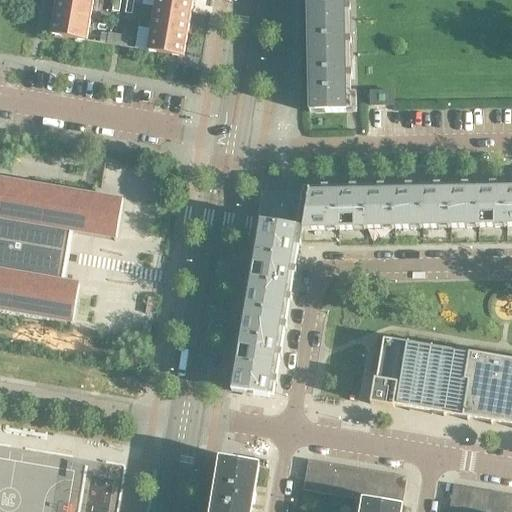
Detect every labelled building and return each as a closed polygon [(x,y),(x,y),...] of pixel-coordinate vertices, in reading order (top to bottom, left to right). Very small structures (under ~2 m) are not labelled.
[(90,19),(93,0),(55,0),(53,13),(90,19)] [(191,14),(192,0),(154,0),(153,7),(191,14)] [(306,0),(307,5),(311,5),(311,20),(307,20),(307,23),(308,39),(312,39),(312,53),(308,53),(308,56),(308,72),(312,72),(313,86),(308,87),(309,113),(315,113),(325,113),(346,113),(345,79),(344,22),(343,0),(306,0)] [(119,13),(121,2),(114,1),(112,12),(119,13)] [(132,15),(133,4),(127,3),(125,14),(132,15)] [(187,35),(191,14),(153,7),(150,29),(187,35)] [(87,41),(90,19),(53,13),(49,35),(87,41)] [(183,57),(187,35),(150,29),(146,51),(183,57)] [(113,46),(115,35),(108,34),(106,44),(113,46)] [(128,37),(121,36),(119,47),(126,48),(128,37)] [(393,106),(393,92),(370,93),(370,106),(393,106)] [(0,313),(72,325),(79,284),(65,281),(68,260),(73,234),(116,242),(123,200),(0,179),(0,313)] [(303,230),(309,194),(302,194),(302,189),(301,189),(301,190),(266,190),(260,223),(303,230)] [(506,227),(506,190),(478,191),(478,227),(506,227)] [(450,228),(450,191),(422,192),(422,229),(450,228)] [(478,227),(478,191),(450,191),(450,228),(478,227)] [(394,229),(394,192),(366,193),(366,230),(394,229)] [(422,229),(422,192),(394,192),(394,229),(422,229)] [(366,230),(366,193),(338,194),(338,230),(366,230)] [(338,230),(338,194),(309,194),(303,230),(302,231),(338,230)] [(268,398),(295,241),(301,242),(302,231),(303,230),(260,223),(232,392),(268,398)] [(511,361),(491,358),(490,358),(467,354),(466,354),(465,357),(455,355),(456,352),(455,352),(436,349),(432,348),(430,348),(412,345),(408,344),(407,344),(383,340),(378,373),(376,381),(374,380),(370,405),(393,409),(394,407),(409,409),(410,410),(411,406),(431,410),(431,413),(432,413),(443,415),(445,415),(467,419),(468,419),(491,423),(492,423),(511,426),(511,361)] [(254,494),(259,466),(219,459),(213,493),(255,500),(256,494),(254,494)] [(312,475),(315,462),(308,461),(306,474),(308,474),(312,475)] [(319,476),(321,463),(315,462),(312,475),(319,476)] [(325,477),(327,464),(321,463),(319,476),(325,477)] [(331,478),(333,466),(327,464),(325,477),(331,478)] [(337,479),(339,467),(333,466),(331,478),(337,479)] [(343,480),(345,468),(339,467),(337,479),(343,480)] [(349,481),(351,469),(345,468),(343,480),(349,481)] [(355,482),(357,470),(351,469),(349,481),(355,482)] [(361,483),(363,471),(357,470),(355,482),(361,483)] [(367,484),(370,472),(363,471),(361,483),(367,484)] [(374,485),(376,473),(370,472),(367,484),(374,485)] [(380,486),(382,474),(376,473),(374,485),(380,486)] [(367,484),(361,483),(355,482),(349,481),(343,480),(337,479),(331,478),(325,477),(319,476),(312,475),(308,474),(308,479),(312,480),(318,481),(324,482),(330,483),(336,484),(342,485),(348,486),(354,487),(360,488),(367,489),(373,490),(379,492),(385,493),(391,494),(397,495),(401,495),(402,490),(398,489),(392,488),(386,487),(380,486),(374,485),(367,484)] [(386,487),(388,475),(382,474),(380,486),(386,487)] [(392,488),(394,476),(388,475),(386,487),(392,488)] [(398,489),(400,477),(394,476),(392,488),(398,489)] [(405,490),(407,478),(400,477),(398,489),(402,490),(405,490)] [(312,480),(308,479),(305,479),(303,491),(309,492),(312,480)] [(316,493),(318,481),(312,480),(309,492),(316,493)] [(322,494),(324,482),(318,481),(316,493),(322,494)] [(328,495),(330,483),(324,482),(322,494),(328,495)] [(334,496),(336,484),(330,483),(328,495),(334,496)] [(340,497),(342,485),(336,484),(334,496),(340,497)] [(346,499),(348,486),(342,485),(340,497),(346,499)] [(352,500),(354,487),(348,486),(346,499),(352,500)] [(511,511),(511,495),(453,486),(448,511),(511,511)] [(358,501),(360,488),(354,487),(352,500),(358,501)] [(365,501),(367,489),(360,488),(358,501),(362,501),(362,500),(365,501)] [(371,502),(373,490),(367,489),(365,501),(371,502)] [(377,503),(379,492),(373,490),(371,502),(377,503)] [(383,504),(385,493),(379,492),(377,503),(383,504)] [(251,511),(252,505),(254,506),(255,500),(213,493),(210,511),(251,511)] [(402,507),(404,496),(401,495),(397,495),(395,506),(402,507)] [(371,502),(365,501),(362,500),(362,501),(359,511),(400,511),(402,507),(395,506),(389,505),(383,504),(377,503),(371,502)]
